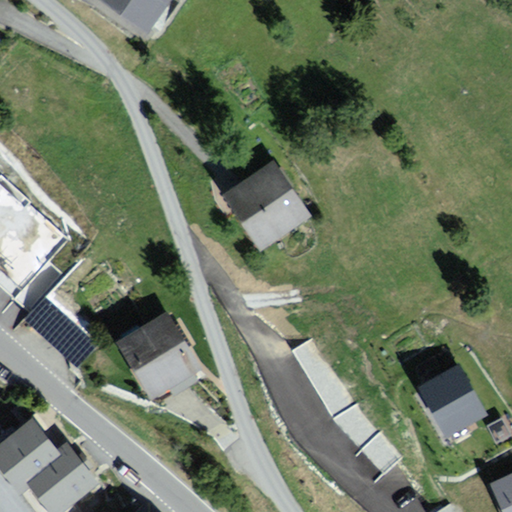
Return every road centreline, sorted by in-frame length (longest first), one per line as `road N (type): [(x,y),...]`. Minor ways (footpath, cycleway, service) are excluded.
road 1 (residential): [(294,511),(258,467),(120,78),(49,0)]
road 2 (tertiary): [(0,353),(198,511)]
